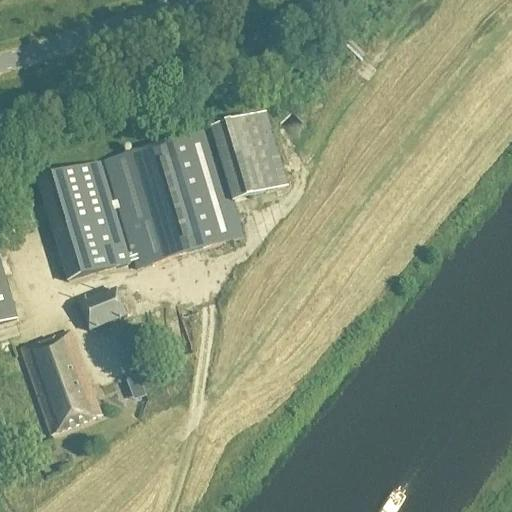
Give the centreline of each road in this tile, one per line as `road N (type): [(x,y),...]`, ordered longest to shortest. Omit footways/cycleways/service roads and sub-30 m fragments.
road 1 (track): [(107,511),(194,399),(208,292)]
road 2 (unclassified): [(186,0),(0,62)]
